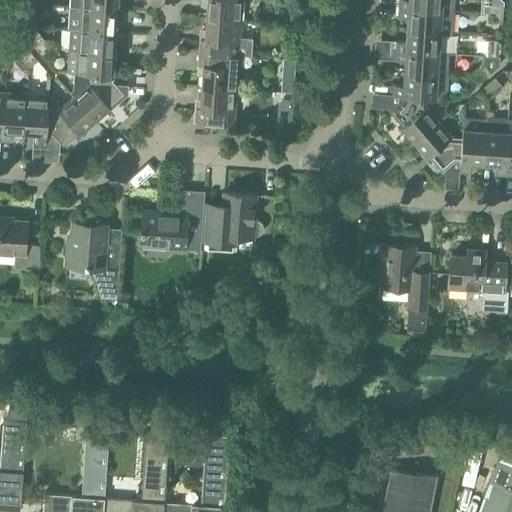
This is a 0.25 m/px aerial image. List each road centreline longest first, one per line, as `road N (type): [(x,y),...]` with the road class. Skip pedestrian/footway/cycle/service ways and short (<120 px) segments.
road 1 (residential): [(335,165),(347,165),(376,199),(511,209)]
road 2 (residential): [(335,165),(162,152)]
road 3 (residential): [(162,152),(146,151),(113,178),(0,170)]
road 4 (residential): [(335,165),(344,0)]
road 5 (residential): [(162,152),(168,0)]
